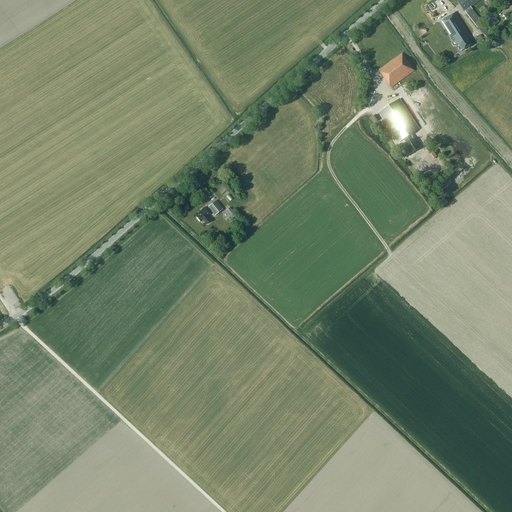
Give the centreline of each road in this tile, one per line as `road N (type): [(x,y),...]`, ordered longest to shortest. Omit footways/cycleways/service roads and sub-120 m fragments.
road 1 (tertiary): [(0,325),(65,279),(384,0)]
road 2 (unknown): [(19,314),(225,511)]
